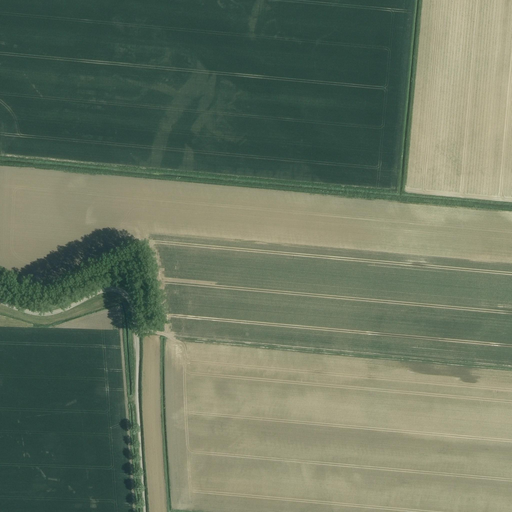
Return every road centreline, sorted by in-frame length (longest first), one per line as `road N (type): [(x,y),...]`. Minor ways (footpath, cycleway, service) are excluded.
road 1 (track): [(136,332),(511,368)]
road 2 (unclassified): [(145,511),(130,300),(112,288),(46,314),(0,301)]
